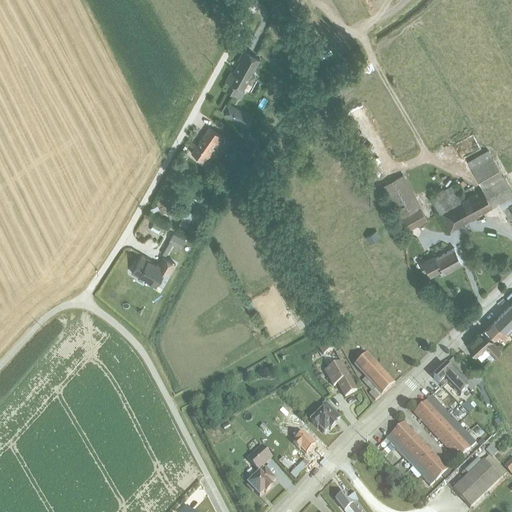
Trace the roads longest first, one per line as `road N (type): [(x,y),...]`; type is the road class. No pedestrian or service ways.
road 1 (residential): [(256,0),(83,301)]
road 2 (residential): [(83,301),(147,357),(226,511)]
road 3 (tertiary): [(397,401),(511,290)]
road 4 (tertiary): [(289,511),(397,401)]
